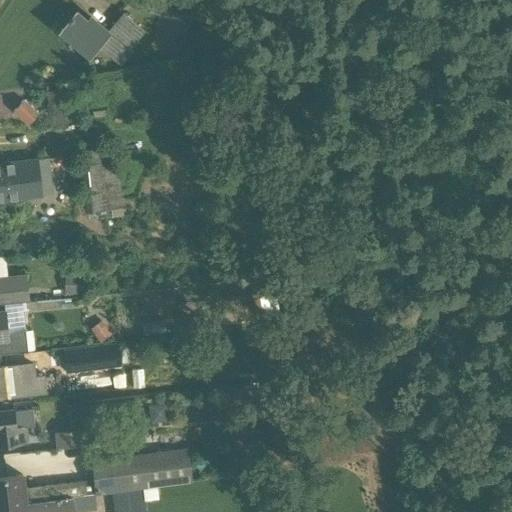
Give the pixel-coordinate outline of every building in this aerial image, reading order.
[(133,52),(130,49),(146,32),(125,16),(109,33),(91,17),(88,21),(77,12),(73,16),(69,20),(70,20),(61,30),(91,56),(100,45),(121,65),(133,52)] [(39,113),(24,100),(14,111),(29,124),(39,113)] [(114,146),(81,150),(89,221),(123,217),(114,146)] [(47,159),(0,164),(0,201),(41,197),(38,179),(49,178),(47,159)] [(0,304),(31,301),(27,274),(0,277),(0,304)] [(83,295),(84,277),(65,276),(64,295),(83,295)] [(274,291),(252,295),(257,325),(269,323),(268,316),(278,315),(274,291)] [(0,355),(29,352),(26,329),(8,331),(5,311),(0,311),(0,355)] [(101,343),(113,334),(102,320),(90,329),(101,343)] [(119,343),(64,350),(67,374),(122,367),(119,343)] [(5,395),(32,392),(47,390),(46,382),(50,382),(49,374),(31,377),(30,369),(51,367),(49,351),(20,354),(22,366),(3,368),(3,365),(0,365),(0,396),(5,395)] [(147,419),(165,418),(165,402),(147,402),(147,419)] [(26,427),(35,426),(33,409),(15,411),(14,410),(0,412),(0,445),(28,442),(26,427)] [(84,430),(56,433),(58,449),(86,446),(84,430)] [(93,461),(95,480),(96,494),(192,483),(188,450),(93,461)] [(96,494),(95,480),(24,488),(23,475),(0,477),(0,506),(59,500),(59,498),(73,496),(96,494)] [(137,489),(113,492),(114,505),(146,501),(145,488),(137,489)] [(59,498),(59,500),(0,506),(0,511),(74,511),(73,496),(59,498)]
